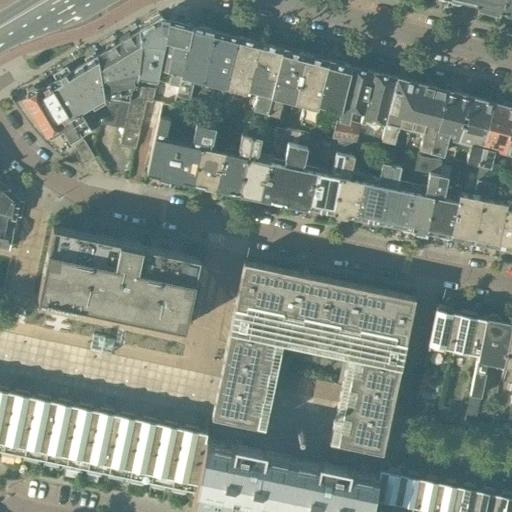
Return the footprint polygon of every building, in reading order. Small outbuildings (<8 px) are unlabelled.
[(502,9),(504,1),(504,0),(474,0),(474,1),(485,5),(488,10),(496,12),(500,8),(502,9)] [(511,0),(504,0),(504,1),(502,9),(511,11),(511,14),(511,0)] [(157,69),(170,18),(162,15),(161,15),(140,28),(138,29),(140,50),(136,76),(135,86),(135,88),(133,98),(144,100),(150,101),(155,80),(155,77),(157,69)] [(192,23),(170,18),(157,69),(155,77),(155,80),(150,101),(159,103),(171,105),(175,93),(192,23)] [(193,77),(202,80),(215,29),(192,23),(175,93),(188,96),(193,77)] [(121,61),(119,86),(132,83),(132,85),(130,97),(133,98),(135,88),(135,86),(136,76),(140,50),(138,29),(119,41),(121,61)] [(225,85),(226,81),(237,35),(215,29),(202,80),(219,84),(217,93),(223,95),(225,85)] [(244,86),(248,87),(260,40),(237,35),(226,81),(244,86)] [(283,46),(260,40),(248,87),(257,89),(254,105),(268,108),(272,92),(283,46)] [(121,61),(119,41),(99,52),(104,95),(104,98),(112,99),(110,88),(119,86),(121,61)] [(283,96),(294,99),(306,52),(283,46),(272,92),(268,108),(267,110),(279,113),(283,96)] [(55,78),(49,82),(78,129),(88,123),(80,110),(104,95),(99,52),(72,69),(71,68),(70,68),(69,67),(64,66),(55,71),(54,76),(55,78)] [(329,58),(306,52),(294,99),(305,102),(300,119),(312,123),(313,121),(317,104),(329,58)] [(330,103),(341,105),(351,64),(329,58),(317,104),(313,121),(325,124),(330,103)] [(373,69),(351,64),(341,105),(334,137),(355,142),(360,123),(348,119),(351,107),(363,110),(373,69)] [(396,75),(373,69),(363,110),(360,121),(364,122),(365,118),(376,120),(372,134),(381,136),(396,75)] [(410,126),(421,82),(396,75),(381,136),(394,140),(397,127),(398,128),(399,124),(410,126)] [(78,129),(49,82),(40,88),(34,85),(27,89),(26,95),(25,96),(50,137),(62,130),(69,142),(81,135),(78,129)] [(447,88),(421,82),(410,126),(422,130),(421,133),(422,133),(419,146),(431,149),(447,88)] [(448,134),(459,137),(471,94),(447,88),(431,149),(443,153),(448,134)] [(494,100),(471,94),(459,137),(470,140),(465,159),(477,162),(482,143),(494,100)] [(119,144),(134,147),(144,100),(133,98),(130,97),(119,144)] [(115,125),(120,103),(106,100),(101,122),(115,125)] [(494,147),(505,150),(511,123),(511,104),(494,100),(482,143),(477,162),(489,165),(494,147)] [(168,115),(159,114),(156,128),(147,171),(148,171),(150,176),(157,178),(160,174),(168,175),(175,141),(162,138),(163,132),(164,133),(168,115)] [(191,144),(175,141),(168,175),(191,180),(203,125),(193,123),(190,138),(192,139),(191,144)] [(136,146),(132,168),(147,171),(156,128),(141,125),(136,146)] [(203,125),(191,180),(214,185),(221,150),(207,147),(208,142),(209,142),(213,127),(203,125)] [(308,143),(310,133),(301,131),(299,141),(308,143)] [(236,154),(221,150),(214,185),(224,187),(226,192),(233,194),(237,190),(238,190),(249,134),(239,132),(236,147),(238,148),(236,154)] [(249,134),(238,190),(262,195),(269,161),(254,158),(255,152),(256,153),(260,136),(249,134)] [(83,138),(74,143),(84,161),(93,155),(83,138)] [(283,163),(269,161),(262,195),(262,196),(265,201),(271,202),(274,198),(285,200),(296,144),(287,142),(283,158),(284,158),(283,163)] [(296,144),(285,200),(308,205),(316,170),(301,167),(302,162),(303,162),(306,146),(296,144)] [(330,173),(316,170),(308,205),(332,211),(344,154),(335,152),(330,173)] [(332,211),(334,211),(336,216),(342,218),(346,213),(355,215),(362,180),(349,177),(353,157),(344,154),(332,211)] [(424,229),(427,230),(435,194),(439,173),(442,159),(418,155),(415,169),(429,172),(425,192),(411,189),(403,225),(412,227),(415,233),(421,234),(424,229)] [(355,215),(379,220),(386,184),(391,162),(382,161),(377,183),(362,180),(355,215)] [(391,162),(386,184),(379,220),(403,225),(411,189),(396,186),(401,165),(391,162)] [(462,241),(473,244),(474,239),(483,197),(489,168),(479,166),(474,189),(478,196),(459,192),(458,198),(451,235),(460,236),(462,241)] [(505,207),(506,202),(487,198),(493,193),(495,182),(491,181),(493,169),(489,168),(483,197),(474,239),(473,244),(485,246),(489,243),(497,244),(505,207)] [(427,230),(451,235),(458,198),(443,195),(447,174),(439,173),(435,194),(427,230)] [(18,197),(0,180),(0,245),(7,247),(14,213),(19,214),(22,200),(18,199),(18,197)] [(511,208),(509,208),(511,200),(507,199),(506,202),(505,207),(497,244),(509,247),(510,250),(511,250),(511,208)] [(200,255),(99,234),(53,224),(37,295),(184,326),(200,255)] [(256,424),(268,368),(274,338),(355,355),(337,441),(382,450),(415,295),(244,259),(211,414),(256,424)] [(452,310),(453,307),(436,304),(424,360),(441,363),(442,361),(449,362),(451,352),(460,312),(452,310)] [(475,357),(476,357),(485,317),(485,314),(484,314),(483,317),(476,315),(477,313),(460,309),(451,352),(468,356),(468,353),(475,354),(475,357)] [(487,317),(485,317),(476,357),(469,393),(465,413),(477,415),(481,396),(487,359),(502,362),(511,322),(500,319),(498,316),(490,314),(487,317)] [(502,362),(511,364),(511,392),(510,402),(511,402),(511,321),(511,322),(502,362)] [(93,333),(90,348),(111,352),(114,338),(93,333)] [(0,448),(2,449),(3,449),(15,390),(8,388),(8,386),(0,383),(0,448)] [(17,452),(24,453),(24,454),(36,394),(29,393),(29,390),(15,387),(15,390),(3,449),(2,449),(2,452),(16,455),(17,452)] [(45,458),(57,399),(50,397),(51,395),(36,392),(36,394),(24,454),(24,453),(23,456),(37,459),(38,456),(45,458)] [(58,463),(59,461),(66,462),(79,403),(78,403),(71,402),(72,399),(58,396),(57,399),(45,458),(44,460),(58,463)] [(87,467),(100,408),(99,407),(92,406),(93,403),(79,400),(78,403),(79,403),(66,462),(65,465),(79,468),(80,465),(87,467)] [(433,403),(417,400),(415,412),(431,415),(433,403)] [(101,472),(101,470),(108,471),(121,412),(120,412),(114,411),(114,408),(100,405),(99,407),(100,408),(87,467),(86,469),(101,472)] [(438,417),(454,420),(457,408),(441,405),(438,417)] [(129,476),(130,476),(142,417),(135,415),(135,412),(120,409),(120,412),(121,412),(108,471),(108,474),(122,477),(122,474),(129,476)] [(143,479),(150,480),(151,480),(163,421),(156,419),(156,417),(142,414),(142,417),(130,476),(129,476),(129,478),(143,481),(143,479)] [(172,485),(184,426),(184,425),(177,424),(177,421),(163,418),(163,421),(151,480),(150,480),(150,483),(164,486),(165,483),(172,485)] [(192,492),(193,492),(205,437),(207,428),(205,427),(205,430),(198,428),(198,426),(184,423),(184,425),(184,426),(172,485),(171,487),(185,490),(186,487),(193,489),(192,492)] [(305,437),(307,426),(296,424),(294,435),(305,437)] [(205,437),(193,492),(194,492),(191,506),(221,511),(369,511),(371,508),(378,473),(205,437)] [(378,473),(371,508),(372,509),(373,506),(379,507),(379,510),(389,511),(391,511),(392,510),(391,510),(399,470),(400,471),(401,468),(388,465),(388,468),(381,467),(382,464),(380,464),(378,473)] [(400,471),(399,470),(391,510),(392,510),(398,511),(397,511),(410,511),(418,474),(419,475),(420,472),(407,469),(406,472),(400,471)] [(419,475),(418,474),(410,511),(430,511),(437,478),(438,478),(438,476),(426,473),(425,476),(419,475)] [(438,478),(437,478),(430,511),(449,511),(456,482),(457,482),(457,480),(445,477),(444,480),(438,478)] [(457,482),(456,482),(449,511),(469,511),(475,486),(476,484),(463,481),(463,484),(457,482)] [(475,486),(469,511),(488,511),(493,490),(494,490),(495,488),(482,485),(482,487),(475,486)] [(494,490),(493,490),(488,511),(508,511),(511,495),(511,491),(501,489),(500,491),(494,490)]
